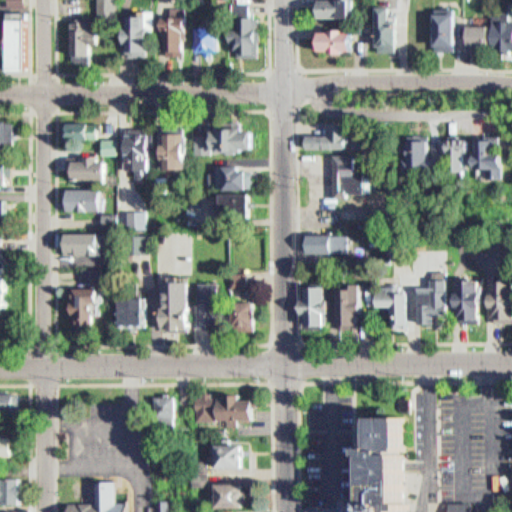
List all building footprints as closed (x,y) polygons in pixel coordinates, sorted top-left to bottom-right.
[(329,0),(330,19),(367,19),(367,0),(329,0)] [(511,50),(511,5),(503,6),(506,51),(511,50)] [(388,51),(408,51),(408,7),(388,7),(388,51)] [(10,12),(10,68),(35,68),(35,12),(10,12)] [(446,51),(467,51),(467,13),(446,13),(446,51)] [(141,56),(158,56),(158,15),(141,15),(141,56)] [(97,19),(78,19),(77,60),(96,60),(96,43),(106,43),(107,25),(97,25),(97,19)] [(169,20),(169,54),(191,54),(191,20),(169,20)] [(501,25),(478,25),(478,50),(501,50),(501,25)] [(227,51),(227,26),(204,26),(204,51),(227,51)] [(323,51),(367,51),(367,30),(323,30),(323,51)] [(266,57),(266,32),(243,32),(243,57),(266,57)] [(0,120),(0,147),(16,147),(16,120),(0,120)] [(65,122),(65,139),(102,139),(102,122),(65,122)] [(310,133),(335,132),(335,124),(349,123),(349,147),(310,147),(310,133)] [(262,150),(262,127),(218,128),(218,134),(199,134),(199,154),(215,154),(215,151),(262,150)] [(192,131),(177,132),(177,128),(167,128),(167,169),(193,169),(192,131)] [(155,169),(155,129),(132,129),(132,169),(155,169)] [(511,138),(465,138),(465,174),(485,174),(485,153),(496,153),(496,170),(511,170),(511,138)] [(107,153),(120,153),(120,140),(107,140),(107,153)] [(450,172),(450,140),(424,140),(424,172),(450,172)] [(340,194),(372,194),(372,173),(368,173),(368,155),(340,155),(340,194)] [(80,157),(80,180),(115,180),(115,157),(80,157)] [(0,183),(14,184),(14,164),(0,163),(0,183)] [(219,165),(219,189),(256,189),(256,165),(219,165)] [(108,210),(108,188),(78,188),(78,210),(108,210)] [(255,194),(244,195),(245,211),(256,210),(255,194)] [(14,199),(0,198),(0,223),(14,224),(14,199)] [(118,214),(106,214),(106,226),(118,226),(118,214)] [(351,234),(311,234),(311,254),(351,254),(351,234)] [(67,235),(67,254),(104,254),(104,235),(67,235)] [(15,267),(0,267),(0,309),(15,309),(15,267)] [(101,331),(101,315),(108,315),(108,268),(81,268),(81,331),(101,331)] [(163,274),(163,317),(189,317),(190,274),(163,274)] [(472,323),(488,323),(487,308),(496,308),(495,277),(471,277),(472,323)] [(429,289),(430,325),(445,324),(445,315),(459,314),(458,279),(440,280),(441,288),(429,289)] [(511,281),(498,281),(498,319),(511,319),(511,281)] [(227,327),(226,283),(203,283),(203,327),(227,327)] [(310,286),(310,328),(336,328),(336,286),(310,286)] [(347,287),(346,328),(373,329),(374,287),(347,287)] [(383,290),(383,312),(396,312),(396,327),(414,327),(414,290),(383,290)] [(155,296),(129,296),(129,325),(155,325),(155,296)] [(249,302),(249,329),(265,329),(265,302),(249,302)] [(0,392),(0,414),(24,415),(24,392),(0,392)] [(205,396),(205,423),(263,423),(263,396),(205,396)] [(371,412),(420,412),(420,511),(372,511),(380,505),(372,496),(371,412)] [(0,434),(3,434),(3,439),(15,439),(16,458),(0,458),(0,434)] [(256,469),(256,444),(214,444),(214,469),(256,469)] [(92,476),(92,497),(65,496),(65,511),(124,511),(124,495),(114,495),(114,477),(92,476)] [(0,504),(29,505),(29,479),(0,479),(0,504)] [(223,483),(223,508),(262,508),(262,483),(223,483)] [(450,497),(449,511),(474,511),(474,498),(450,497)]
